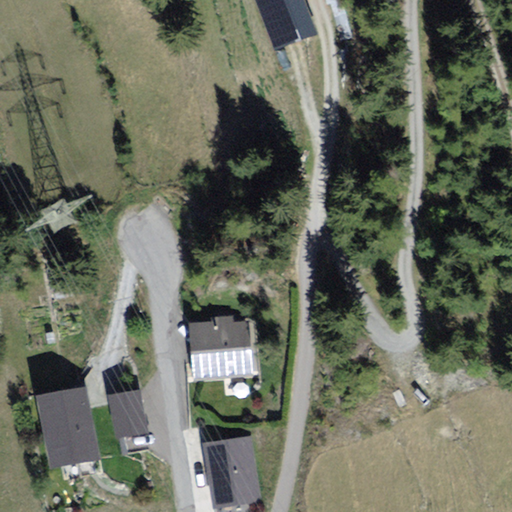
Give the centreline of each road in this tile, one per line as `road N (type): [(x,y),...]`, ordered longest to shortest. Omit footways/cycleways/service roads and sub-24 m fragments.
road 1 (residential): [(324,0),(336,43),(336,126),(313,236),(293,461),(277,511)]
road 2 (track): [(416,0),(421,188),(411,269),(421,337),(410,348),(377,335),(341,250),(313,250)]
road 3 (residential): [(186,511),(153,260)]
